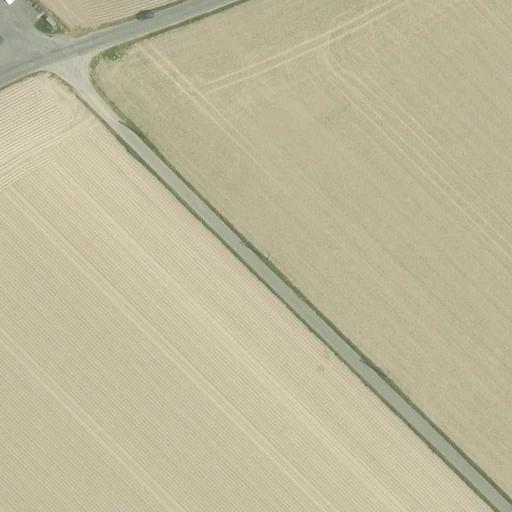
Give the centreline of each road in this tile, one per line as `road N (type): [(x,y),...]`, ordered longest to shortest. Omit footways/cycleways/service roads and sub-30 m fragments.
road 1 (unclassified): [(51,55),(511,511)]
road 2 (unclassified): [(209,0),(51,55)]
